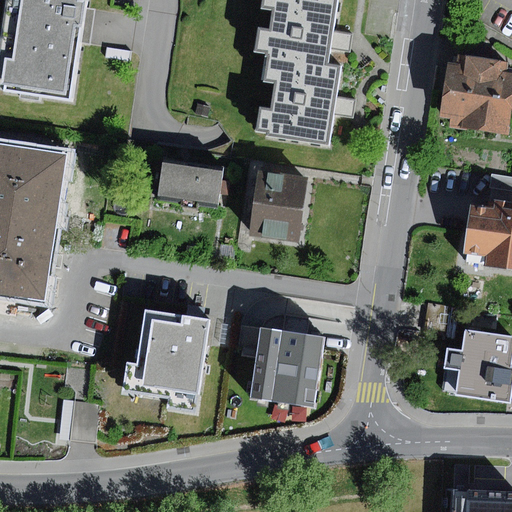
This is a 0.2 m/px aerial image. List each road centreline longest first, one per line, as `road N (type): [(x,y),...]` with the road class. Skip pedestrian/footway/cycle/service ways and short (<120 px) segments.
road 1 (residential): [(430,0),(373,393),(374,444)]
road 2 (residential): [(374,444),(148,483),(0,489)]
road 3 (residential): [(511,441),(374,444)]
